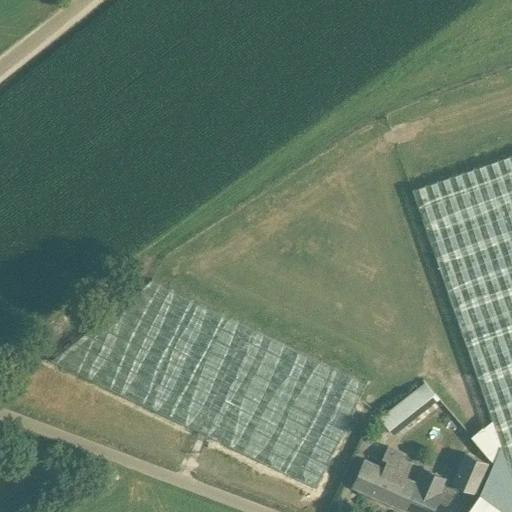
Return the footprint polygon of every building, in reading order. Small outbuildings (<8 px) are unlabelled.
[(511,154),(413,189),(492,419),(501,445),(511,475),(511,154)] [(316,490),(325,472),(367,382),(152,278),(48,362),(316,490)] [(413,391),(380,417),(393,433),(394,434),(426,408),(413,391)] [(366,458),(353,485),(413,511),(431,511),(437,500),(439,501),(449,479),(446,478),(446,477),(423,466),(417,481),(406,476),(412,461),(404,458),(406,453),(388,445),(382,457),(387,459),(384,466),(366,458)] [(452,481),(461,485),(475,491),(488,461),(465,451),(452,481)] [(466,511),(505,511),(480,493),(466,511)]
